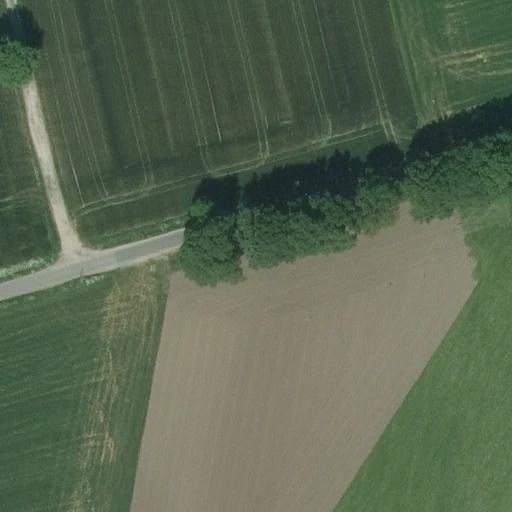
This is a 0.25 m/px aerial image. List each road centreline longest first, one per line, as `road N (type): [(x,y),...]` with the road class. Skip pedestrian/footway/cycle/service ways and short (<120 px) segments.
road 1 (unclassified): [(0,293),(511,147)]
road 2 (track): [(12,0),(75,271)]
